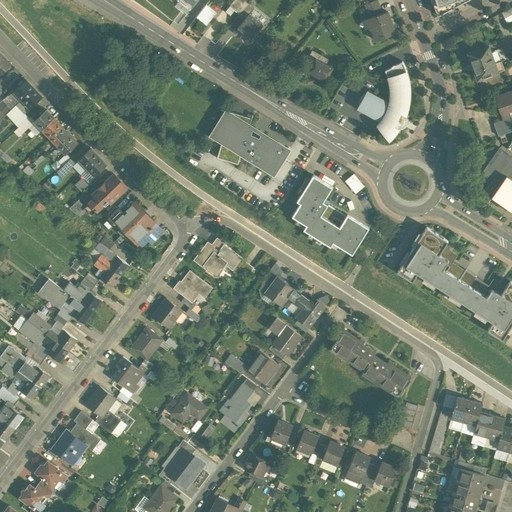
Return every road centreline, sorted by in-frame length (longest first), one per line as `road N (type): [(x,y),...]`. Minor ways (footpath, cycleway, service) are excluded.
road 1 (secondary): [(386,167),(103,0)]
road 2 (residential): [(0,480),(189,227)]
road 3 (residential): [(189,227),(0,37)]
road 4 (residential): [(426,159),(441,111),(411,0)]
road 5 (residential): [(278,392),(417,451)]
road 6 (residential): [(190,511),(278,392)]
